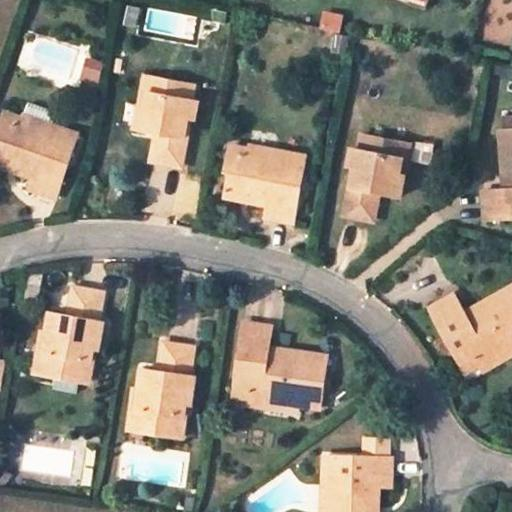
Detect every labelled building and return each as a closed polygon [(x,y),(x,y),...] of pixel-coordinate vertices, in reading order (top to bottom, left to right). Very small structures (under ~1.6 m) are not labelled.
[(101,84),(107,62),(91,58),(85,79),(101,84)] [(165,94),(168,82),(137,75),(130,109),(136,109),(140,109),(142,91),(165,94)] [(140,109),(136,109),(133,129),(154,133),(151,162),(179,168),(186,127),(182,127),(189,84),(168,82),(165,94),(142,91),(140,109)] [(0,113),(0,125),(39,137),(42,126),(0,113)] [(39,137),(0,125),(0,168),(27,175),(24,189),(53,197),(68,133),(42,126),(39,137)] [(510,219),(511,219),(511,131),(497,132),(500,189),(481,190),(483,220),(498,220),(510,219)] [(395,201),(398,182),(390,180),(393,166),(374,160),(377,146),(357,142),(350,179),(346,178),(338,220),(369,225),(372,196),(395,201)] [(390,180),(398,182),(405,182),(411,153),(377,146),(374,160),(393,166),(390,180)] [(276,167),(278,158),(230,147),(228,157),(276,167)] [(276,167),(228,157),(224,176),(231,177),(226,199),(265,208),(262,222),(291,227),(302,163),(278,158),(276,167)] [(510,219),(498,220),(498,227),(510,227),(510,219)] [(471,364),(511,341),(511,288),(510,285),(456,314),(448,296),(423,309),(452,365),(467,357),(471,364)] [(49,358),(45,376),(80,382),(94,292),(69,287),(64,313),(46,310),(42,333),(38,354),(49,358)] [(246,384),(245,394),(297,403),(298,400),(316,403),(323,350),(265,343),(267,326),(238,322),(230,381),(246,384)] [(38,354),(42,333),(33,331),(26,373),(45,376),(49,358),(38,354)] [(467,357),(452,365),(457,374),(471,366),(475,373),(511,353),(511,341),(471,364),(467,357)] [(143,411),(139,431),(171,437),(186,348),(159,342),(155,367),(138,364),(135,386),(131,409),(143,411)] [(246,384),(230,381),(229,393),(245,394),(246,384)] [(131,409),(135,386),(127,385),(120,428),(139,431),(143,411),(131,409)] [(296,413),(297,403),(245,394),(243,405),(296,413)] [(394,453),(394,437),(363,437),(363,453),(394,453)] [(331,481),(329,511),(370,511),(372,482),(387,482),(389,455),(322,454),(321,481),(331,481)] [(329,511),(331,481),(321,481),(320,511),(329,511)]
